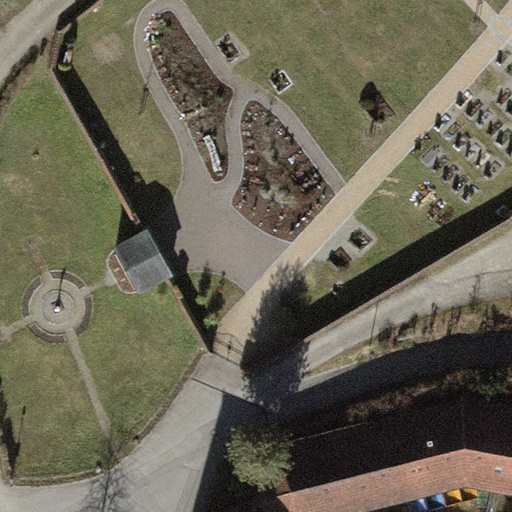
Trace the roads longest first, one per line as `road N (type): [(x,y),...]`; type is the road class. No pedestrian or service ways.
road 1 (residential): [(193,451),(204,434),(240,416),(511,348)]
road 2 (residential): [(76,511),(193,451)]
